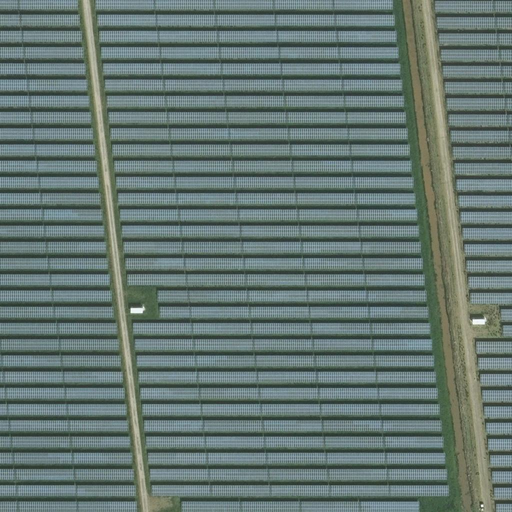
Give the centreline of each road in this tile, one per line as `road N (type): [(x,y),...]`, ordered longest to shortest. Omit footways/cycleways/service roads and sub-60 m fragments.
road 1 (track): [(425,0),(487,511)]
road 2 (track): [(86,0),(147,511)]
